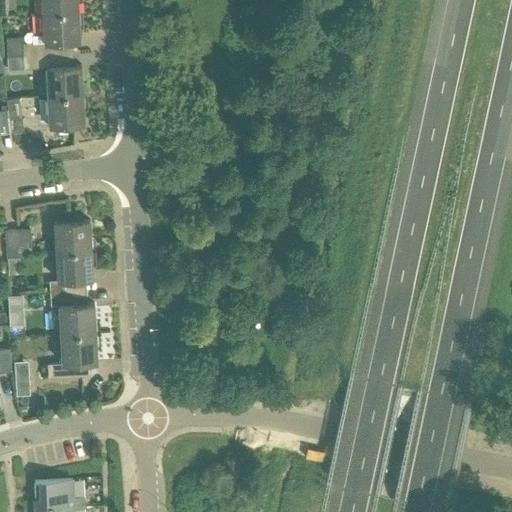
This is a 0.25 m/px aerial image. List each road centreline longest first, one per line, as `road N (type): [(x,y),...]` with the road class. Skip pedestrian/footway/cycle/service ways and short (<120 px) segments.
road 1 (trunk): [(461,0),(351,511)]
road 2 (trunk): [(415,511),(511,60)]
road 3 (tertiary): [(148,420),(220,421),(511,468)]
road 4 (residential): [(148,420),(137,163)]
road 5 (residential): [(137,163),(128,0)]
road 6 (tertiary): [(0,447),(94,422),(148,420)]
road 7 (residential): [(0,184),(137,163)]
